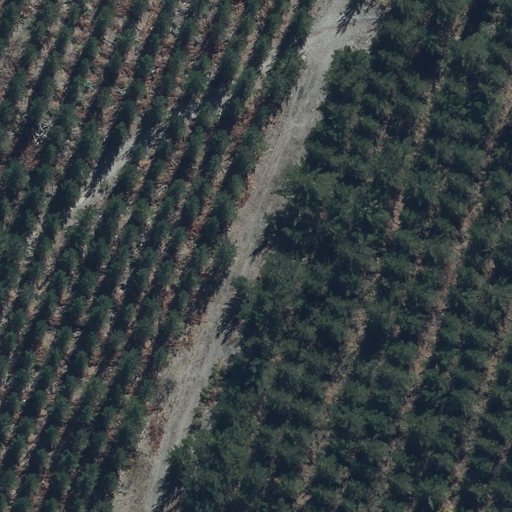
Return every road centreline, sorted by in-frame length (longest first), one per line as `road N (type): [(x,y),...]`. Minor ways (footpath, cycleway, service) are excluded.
road 1 (track): [(334,0),(131,511)]
road 2 (track): [(0,251),(320,34)]
road 3 (track): [(511,79),(383,40),(320,34)]
